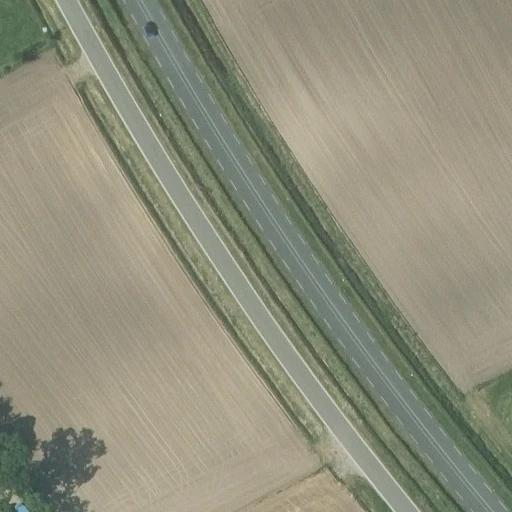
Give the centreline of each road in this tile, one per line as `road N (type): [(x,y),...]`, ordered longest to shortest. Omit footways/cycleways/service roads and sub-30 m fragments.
road 1 (primary): [(492,511),(341,320),(209,123),(139,0)]
road 2 (unclassified): [(64,0),(236,282),(406,511)]
